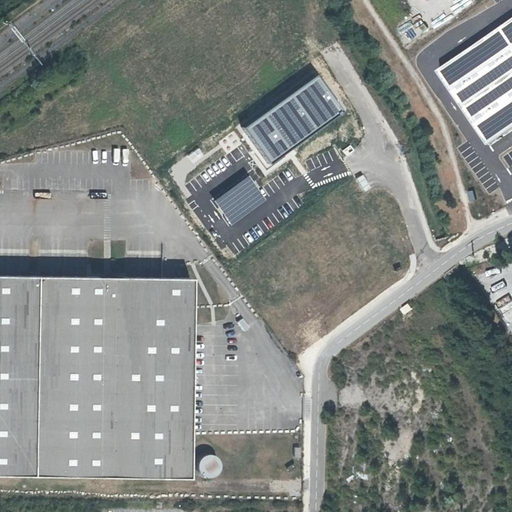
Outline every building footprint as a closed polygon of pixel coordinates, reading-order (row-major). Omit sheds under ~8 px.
[(264,0),(193,0),(100,69),(162,153),(302,51),(264,0)] [(511,16),(434,71),(487,147),(511,130),(511,16)] [(317,76),(245,127),(271,163),(343,112),(317,76)] [(250,176),(215,200),(232,224),(267,200),(250,176)] [(186,278),(0,275),(0,474),(183,477),(186,278)] [(412,304),(405,309),(407,313),(414,308),(412,304)] [(210,452),(196,461),(207,477),(220,469),(210,452)] [(13,511),(14,499),(0,499),(0,511),(95,511),(95,501),(26,500),(26,511),(13,511)]
